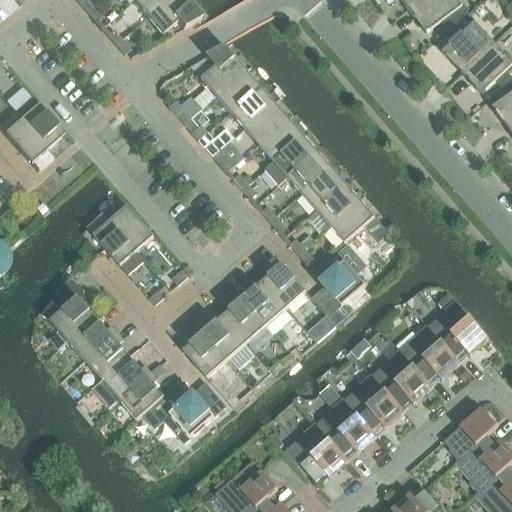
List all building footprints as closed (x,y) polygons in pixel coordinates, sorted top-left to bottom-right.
[(84,0),(79,5),(87,15),(94,9),(86,0),(84,0)] [(137,0),(134,3),(148,20),(170,0),(137,0)] [(183,0),(170,0),(148,20),(162,36),(177,23),(184,31),(202,21),(183,0)] [(400,0),(409,12),(425,0),(400,0)] [(443,23),(450,32),(469,16),(462,9),(463,8),(462,7),(461,8),(455,0),(425,0),(409,12),(427,35),(443,23)] [(94,9),(87,15),(96,24),(103,19),(94,9)] [(443,54),(462,75),(495,45),(476,25),(477,24),(476,23),(475,24),(469,16),(450,32),(457,40),(443,54)] [(107,37),(116,47),(122,41),(114,31),(107,37)] [(122,41),(116,47),(124,57),(131,51),(122,41)] [(497,82),(503,90),(511,82),(511,63),(495,45),(462,75),(482,96),(497,82)] [(208,59),(190,69),(202,81),(209,90),(194,103),(202,112),(217,99),(216,98),(246,72),(226,48),(208,59)] [(217,99),(230,114),(261,88),(246,72),(216,98),(217,99)] [(493,109),(510,133),(511,131),(511,82),(503,90),(509,97),(493,109)] [(230,114),(245,131),(275,104),(261,88),(230,114)] [(23,90),(7,104),(15,114),(22,121),(31,132),(48,151),(65,136),(39,106),(32,99),(31,100),(23,90)] [(191,100),(181,109),(183,111),(192,121),(202,112),(194,103),(191,100)] [(245,131),(259,147),(289,121),(275,104),(245,131)] [(183,111),(176,117),(185,127),(185,126),(192,121),(183,111)] [(22,121),(5,136),(31,166),(48,151),(31,132),(22,121)] [(192,121),(185,127),(193,137),(200,131),(192,121)] [(259,147),(273,163),(303,137),(289,121),(259,147)] [(273,163),(264,171),(278,188),(288,180),(318,154),(303,137),(273,163)] [(205,149),(213,159),(220,153),(211,144),(205,149)] [(220,153),(213,159),(222,169),(229,163),(220,153)] [(288,180),(302,196),(332,170),(318,154),(288,180)] [(302,196),(316,213),(346,186),(332,170),(302,196)] [(233,182),(242,192),(248,186),(240,176),(233,182)] [(248,186),(242,192),(250,202),(257,196),(248,186)] [(316,213),(330,229),(361,203),(346,186),(316,213)] [(361,203),(330,229),(345,246),(365,228),(375,220),(361,203)] [(43,207),(37,212),(42,217),(47,212),(43,207)] [(128,209),(111,224),(137,254),(154,239),(128,209)] [(262,214),(261,215),(270,225),(270,224),(277,219),(268,209),(263,213),(262,214)] [(270,224),(270,225),(279,234),(280,233),(285,229),(277,219),(270,224)] [(375,220),(365,228),(371,234),(381,226),(375,220)] [(137,254),(111,224),(94,239),(120,269),(127,277),(144,262),(137,254)] [(290,247),(298,257),(305,251),(314,243),(309,237),(300,245),(297,241),(291,246),(290,247)] [(337,328),(345,321),(338,313),(367,288),(349,267),(358,259),(349,248),(317,275),(324,283),(321,285),(328,292),(315,303),(330,320),(337,328)] [(305,251),(298,257),(307,267),(314,261),(305,251)] [(275,273),(262,284),(286,311),(305,294),(306,294),(307,293),(278,261),(270,268),(275,273)] [(183,271),(172,281),(178,288),(189,278),(183,271)] [(51,325),(68,344),(95,320),(84,307),(89,303),(83,296),(84,294),(67,282),(41,316),(50,324),(51,325)] [(245,289),(238,296),(267,328),(286,311),(262,284),(250,294),(245,289)] [(160,291),(149,301),(155,308),(166,298),(160,291)] [(236,307),(223,318),(247,345),(267,328),(238,296),(231,302),(236,307)] [(446,314),(429,329),(460,365),(469,357),(471,359),(490,342),(456,303),(444,312),(446,314)] [(206,324),(199,330),(228,362),(229,361),(239,372),(254,359),(244,348),(247,345),(223,318),(211,329),(206,324)] [(68,344),(85,363),(117,335),(111,328),(106,333),(95,320),(68,344)] [(319,329),(324,335),(331,329),(325,323),(319,329)] [(418,339),(401,354),(432,390),(441,382),(443,383),(462,367),(460,365),(429,329),(427,327),(416,337),(418,339)] [(228,362),(199,330),(192,336),(197,341),(183,353),(208,380),(209,380),(209,379),(228,362)] [(85,363),(102,383),(129,359),(118,347),(123,342),(117,335),(85,363)] [(365,354),(358,347),(351,354),(357,361),(365,354)] [(390,363),(373,378),(404,414),(413,406),(414,408),(434,391),(432,390),(401,354),(399,352),(388,361),(390,363)] [(102,383),(119,403),(151,374),(145,367),(140,372),(129,359),(102,383)] [(151,374),(119,403),(136,422),(135,422),(136,423),(153,408),(164,399),(152,386),(157,382),(151,374)] [(362,388),(345,403),(376,438),(385,431),(386,432),(406,416),(404,414),(373,378),(371,376),(360,386),(362,388)] [(164,399),(153,408),(164,421),(185,446),(228,409),(213,392),(207,385),(194,395),(176,411),(165,398),(164,399)] [(334,412),(317,427),(348,463),(357,455),(358,457),(378,440),(376,438),(345,403),(343,401),(332,410),(334,412)] [(449,453),(458,463),(472,452),(481,462),(500,445),(492,436),(498,430),(482,411),(444,444),(451,452),(449,453)] [(101,421),(96,425),(101,431),(106,427),(101,421)] [(348,463),(317,427),(315,425),(304,435),(306,437),(289,452),(287,450),(286,451),(320,490),(321,489),(320,487),(329,480),(330,481),(350,464),(348,463)] [(285,446),(277,437),(271,439),(281,450),(285,446)] [(469,485),(478,495),(492,483),(500,494),(511,483),(511,468),(511,467),(511,455),(502,443),(500,445),(481,462),(472,452),(458,463),(455,466),(471,484),(469,485)] [(134,452),(127,458),(133,466),(141,459),(134,452)] [(275,511),(282,506),(282,505),(280,507),(272,498),(279,493),(253,464),(215,497),(228,511),(275,511)] [(511,511),(511,483),(500,494),(492,483),(478,495),(475,498),(487,511),(511,511)] [(442,511),(421,487),(420,488),(421,490),(412,498),(411,496),(392,511),(442,511)]
